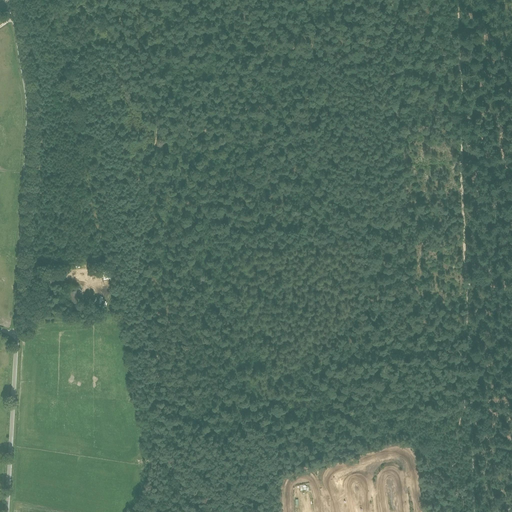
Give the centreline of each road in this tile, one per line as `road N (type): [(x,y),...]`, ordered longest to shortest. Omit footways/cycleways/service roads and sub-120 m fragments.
road 1 (unclassified): [(7,511),(28,120),(12,4)]
road 2 (track): [(474,511),(460,59)]
